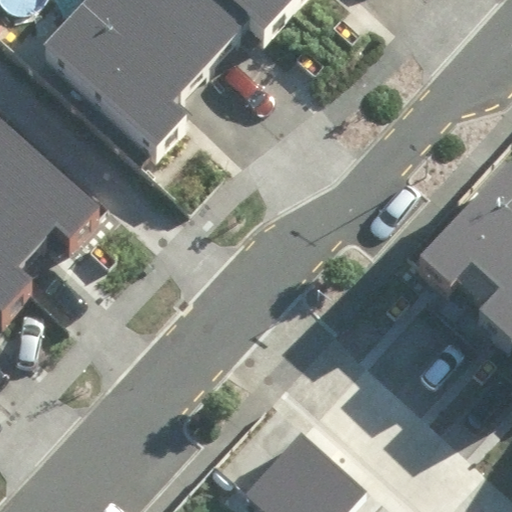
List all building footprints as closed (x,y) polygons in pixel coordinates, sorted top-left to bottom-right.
[(185,0),(80,0),(43,37),(154,146),(193,107),(176,90),(226,40),(185,0)] [(185,0),(226,40),(246,20),(263,36),(299,0),(185,0)] [(511,0),(359,0),(368,13),(341,30),(400,124),(511,53),(511,0)] [(0,252),(22,273),(56,236),(69,248),(103,211),(0,116),(0,252)] [(473,271),(487,284),(511,257),(511,175),(507,171),(420,266),(451,295),(473,271)] [(0,322),(35,285),(22,273),(0,252),(0,322)] [(480,321),(511,350),(511,348),(511,257),(487,284),(501,298),(480,321)] [(123,414),(4,464),(24,511),(213,511),(218,510),(157,365),(111,385),(123,414)] [(299,433),(243,492),(264,511),(353,511),(368,498),(299,433)]
